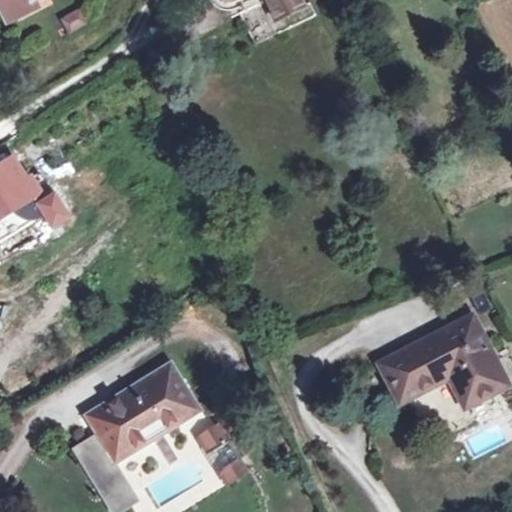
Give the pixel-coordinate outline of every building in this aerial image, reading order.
[(0,0),(0,4),(8,21),(35,7),(31,0),(0,0)] [(302,7),(298,0),(212,0),(220,8),(236,11),(254,46),(315,16),(309,4),(302,7)] [(26,183),(12,160),(0,168),(0,227),(22,214),(33,216),(43,214),(52,227),(67,219),(53,195),(43,201),(31,180),(26,183)] [(449,377),(464,407),(506,385),(472,318),(380,366),(399,403),(449,377)] [(85,415),(115,462),(200,411),(172,365),(85,415)] [(218,425),(202,435),(212,450),(227,440),(218,425)] [(237,456),(227,440),(212,450),(222,466),(237,456)] [(237,456),(222,466),(230,479),(246,469),(237,456)]
